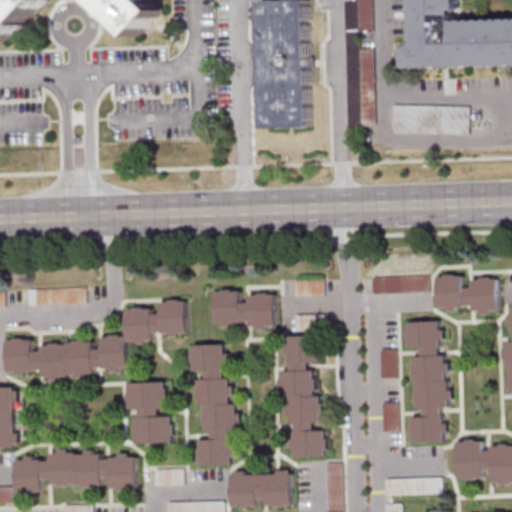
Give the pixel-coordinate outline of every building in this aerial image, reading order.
[(0,0),(0,31),(8,39),(43,0),(102,0),(140,35),(165,8),(156,0),(0,0)] [(264,0),(269,128),(314,126),(310,0),(264,0)] [(349,126),(378,125),(376,47),(364,47),(364,40),(374,40),(372,0),(350,0),(346,0),(349,126)] [(414,0),(416,45),(408,46),(409,67),(511,63),(511,17),(456,19),(456,12),(463,12),(462,0),(414,0)] [(395,133),(472,133),(472,105),(395,105),(395,133)] [(501,277),(470,278),(469,274),(439,275),(440,308),(476,308),(476,313),(502,312),(501,277)] [(374,276),(374,293),(431,292),(431,276),(374,276)] [(32,304),(88,304),(88,287),(32,287),(32,304)] [(278,293),(248,293),(248,289),(217,290),(217,324),(253,323),(253,328),(279,328),(278,293)] [(191,333),(190,300),(163,300),(163,309),(129,309),(129,335),(104,335),(104,348),(96,348),(95,343),(36,343),(36,338),(10,338),(10,372),(45,371),(45,377),(98,376),(98,368),(131,368),(131,342),(157,342),(157,333),(191,333)] [(415,444),(449,441),(446,407),(454,406),(449,354),(445,355),(442,319),(409,323),(411,348),(422,347),(423,356),(416,356),(421,416),(413,417),(415,444)] [(297,457),(331,457),(330,430),(319,430),(319,422),(326,422),(326,396),(317,396),(317,362),(323,362),(323,335),(290,335),(290,370),(287,371),(287,423),(296,423),(297,457)] [(202,466),(236,465),(235,431),(243,431),(242,403),(235,403),(234,378),(229,378),(228,343),(194,344),(195,371),(207,371),(207,380),(199,380),(200,405),(208,405),(209,439),(201,439),(202,466)] [(399,377),(399,349),(383,349),(383,377),(399,377)] [(176,443),(176,415),(168,415),(168,382),(130,382),(130,408),(139,408),(139,443),(176,443)] [(0,448),(21,448),(20,387),(0,387),(0,448)] [(400,430),(400,403),(386,403),(386,430),(400,430)] [(460,440),(460,478),(493,479),(493,483),(511,483),(511,445),(487,446),(487,440),(460,440)] [(140,456),(105,456),(105,451),(53,451),(53,458),(19,458),(19,492),(47,491),(47,481),(54,481),(54,486),(111,486),(111,489),(140,489),(140,456)] [(158,484),(186,484),(186,469),(158,469),(158,484)] [(295,506),(296,471),(234,471),(234,507),(267,507),(267,506),(295,506)] [(388,494),(443,494),(443,478),(388,478),(388,494)] [(15,487),(0,486),(0,502),(15,502),(15,487)] [(189,502),(175,502),(175,511),(189,511),(189,502)]
